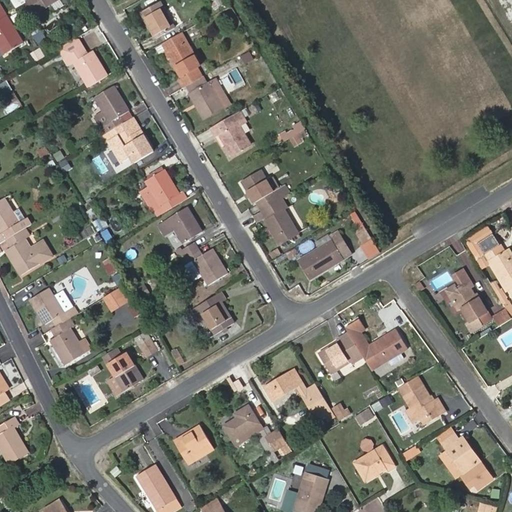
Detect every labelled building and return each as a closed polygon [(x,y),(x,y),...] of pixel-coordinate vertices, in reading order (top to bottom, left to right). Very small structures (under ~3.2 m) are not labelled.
[(26,0),(35,14),(57,0),(38,0),(36,1),(35,0),(26,0)] [(155,38),(176,26),(161,1),(141,13),(155,38)] [(0,44),(7,55),(25,44),(0,3),(0,44)] [(196,68),(200,65),(181,33),(163,43),(163,45),(157,48),(161,55),(164,53),(167,59),(171,57),(182,76),(196,68)] [(61,51),(64,57),(85,46),(79,37),(61,47),(62,50),(61,51)] [(89,87),(109,75),(94,51),(89,53),(85,46),(64,57),(69,65),(74,62),(89,87)] [(196,68),(182,76),(184,80),(198,71),(196,68)] [(180,83),(183,89),(185,88),(202,78),(198,71),(184,80),(180,83)] [(202,78),(185,88),(189,94),(208,83),(204,77),(202,78)] [(205,120),(232,104),(216,78),(208,83),(189,94),(205,120)] [(103,111),(96,115),(106,133),(124,122),(125,122),(121,115),(130,110),(115,86),(95,98),(103,111)] [(130,110),(121,115),(125,122),(134,117),(130,110)] [(232,157),(252,145),(240,126),(247,122),(240,111),(210,129),(221,149),(226,146),(232,157)] [(134,117),(125,122),(124,122),(127,128),(118,134),(123,142),(142,131),(134,117)] [(279,134),(284,141),(306,129),(301,121),(292,126),(293,129),(287,133),(285,130),(279,134)] [(142,131),(123,142),(118,134),(127,128),(124,122),(106,133),(100,137),(103,143),(109,140),(122,162),(131,156),(135,162),(154,150),(142,131)] [(176,197),(181,194),(166,170),(147,181),(150,187),(152,189),(145,193),(142,195),(152,212),(154,211),(157,216),(179,203),(176,197)] [(262,210),(284,197),(292,192),(287,185),(280,189),(273,178),(268,181),(262,170),(242,181),(249,193),(252,198),(255,203),(257,202),(262,210)] [(179,203),(189,197),(185,191),(181,194),(176,197),(179,203)] [(243,196),(246,201),(252,198),(249,193),(243,196)] [(20,222),(14,211),(5,197),(0,200),(0,233),(1,234),(0,234),(0,238),(2,242),(6,239),(11,236),(27,227),(32,224),(28,217),(26,218),(20,222)] [(280,245),(300,233),(285,207),(289,205),(284,197),(262,210),(262,211),(265,216),(266,218),(265,219),(269,227),(264,230),(268,237),(274,234),(280,245)] [(183,242),(203,231),(189,207),(160,224),(166,233),(174,228),(183,242)] [(26,218),(20,208),(14,211),(20,222),(26,218)] [(254,215),(257,220),(265,216),(262,211),(254,215)] [(161,236),(166,233),(160,224),(155,227),(161,236)] [(42,242),(32,248),(27,238),(31,235),(27,227),(11,236),(16,245),(11,248),(6,251),(21,275),(51,257),(42,242)] [(362,245),(369,241),(362,227),(354,231),(362,245)] [(299,260),(311,279),(353,253),(339,230),(330,236),(332,240),(299,260)] [(11,236),(6,239),(11,248),(16,245),(11,236)] [(176,250),(181,259),(200,248),(196,242),(182,251),(180,247),(176,250)] [(504,285),(511,279),(511,254),(509,250),(505,252),(500,245),(485,255),(504,285)] [(208,285),(228,273),(214,249),(204,255),(200,248),(181,259),(185,266),(194,261),(208,285)] [(477,300),(474,294),(470,288),(471,287),(467,280),(469,279),(462,269),(453,274),(459,284),(455,286),(456,289),(448,294),(458,310),(462,308),(470,321),(466,324),(471,331),(491,319),(479,298),(477,300)] [(420,291),(424,288),(420,281),(415,285),(420,291)] [(142,300),(150,295),(144,283),(135,289),(142,300)] [(448,294),(456,289),(455,286),(454,285),(446,290),(448,294)] [(121,304),(129,299),(122,286),(113,292),(121,304)] [(72,317),(78,313),(65,290),(55,296),(50,288),(31,300),(45,324),(53,319),(57,326),(72,317)] [(235,322),(223,303),(227,300),(221,291),(198,305),(215,334),(235,322)] [(106,296),(114,309),(121,304),(113,292),(106,296)] [(500,326),(511,318),(506,308),(493,315),(500,326)] [(86,352),(80,341),(71,328),(76,325),(72,317),(57,326),(62,334),(57,337),(51,340),(66,365),(86,352)] [(57,326),(51,329),(57,337),(62,334),(57,326)] [(401,353),(408,348),(397,329),(390,334),(391,336),(381,341),(380,339),(369,346),(380,365),(388,360),(391,366),(404,358),(401,353)] [(351,362),(352,364),(365,356),(350,331),(337,339),(339,342),(319,354),(331,373),(351,362)] [(86,352),(92,348),(86,338),(80,341),(86,352)] [(148,356),(160,349),(153,338),(141,345),(148,356)] [(125,390),(145,379),(128,351),(123,355),(118,347),(104,356),(115,374),(125,390)] [(178,363),(182,360),(176,350),(171,352),(178,363)] [(265,388),(273,401),(303,383),(295,370),(265,388)] [(0,375),(8,389),(11,387),(2,373),(0,374),(0,375)] [(110,377),(119,394),(125,390),(115,374),(110,377)] [(0,393),(5,390),(8,389),(0,375),(0,393)] [(429,399),(431,397),(418,376),(399,388),(412,409),(415,407),(422,418),(430,414),(433,420),(445,413),(436,399),(433,401),(431,402),(429,399)] [(333,409),(332,408),(319,385),(309,391),(314,400),(310,402),(319,418),(333,409)] [(0,393),(0,403),(10,398),(5,390),(0,393)] [(310,402),(314,400),(309,391),(304,394),(310,402)] [(445,413),(446,412),(438,398),(436,399),(445,413)] [(340,420),(349,415),(342,403),(332,408),(333,409),(335,412),(340,420)] [(237,418),(224,426),(233,441),(260,424),(249,406),(234,414),(237,418)] [(357,415),(362,424),(376,417),(371,407),(357,415)] [(408,411),(415,423),(422,418),(415,407),(412,409),(408,411)] [(319,418),(321,421),(335,412),(333,409),(319,418)] [(422,418),(426,424),(433,420),(430,414),(422,418)] [(0,446),(10,463),(29,451),(15,427),(19,424),(15,417),(0,426),(0,433),(0,435),(0,434),(0,446)] [(190,463),(216,447),(202,424),(193,430),(194,433),(185,438),(184,435),(176,440),(190,463)] [(233,441),(236,446),(263,430),(260,424),(233,441)] [(275,453),(290,444),(281,429),(266,438),(275,453)] [(474,453),(472,455),(466,448),(469,446),(463,437),(456,442),(452,436),(442,443),(464,473),(480,462),(474,453)] [(369,437),(362,445),(370,452),(377,443),(369,437)] [(389,470),(396,466),(384,445),(356,462),(367,480),(388,468),(389,470)] [(418,445),(405,454),(409,460),(422,451),(418,445)] [(156,465),(137,477),(157,511),(177,500),(156,465)] [(294,510),(299,511),(316,511),(327,478),(307,471),(294,510)] [(201,507),(199,508),(201,511),(212,511),(221,507),(216,498),(201,507)] [(68,511),(61,499),(43,509),(45,511),(68,511)] [(157,511),(172,511),(181,507),(177,500),(157,511)]
